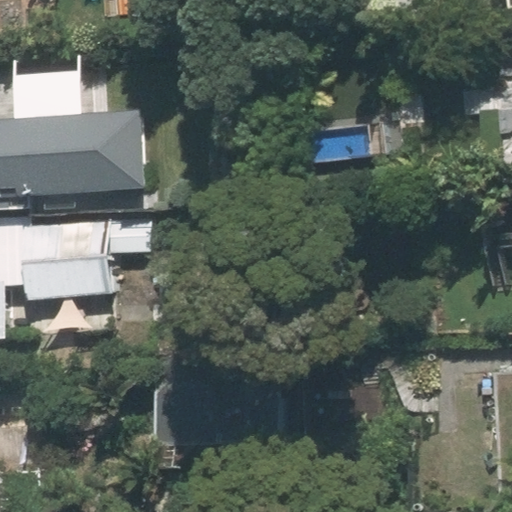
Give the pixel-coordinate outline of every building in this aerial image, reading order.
[(0,221),(13,220),(12,197),(152,187),(147,102),(17,111),(14,65),(0,66),(0,221)] [(127,231),(35,234),(37,303),(129,300),(127,231)] [(0,342),(25,341),(21,282),(0,283),(0,342)] [(171,382),(171,446),(274,447),(275,383),(171,382)] [(0,511),(15,511),(13,469),(0,469),(0,511)]
